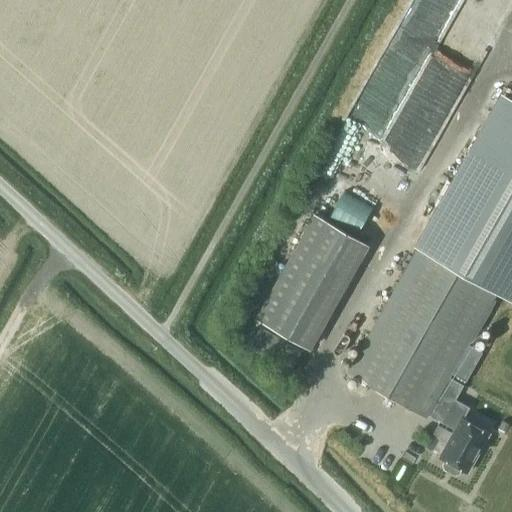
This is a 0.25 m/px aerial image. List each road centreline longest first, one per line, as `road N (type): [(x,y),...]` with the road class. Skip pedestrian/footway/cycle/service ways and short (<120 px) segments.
road 1 (unclassified): [(0,185),(345,511)]
road 2 (unknown): [(67,247),(0,350)]
